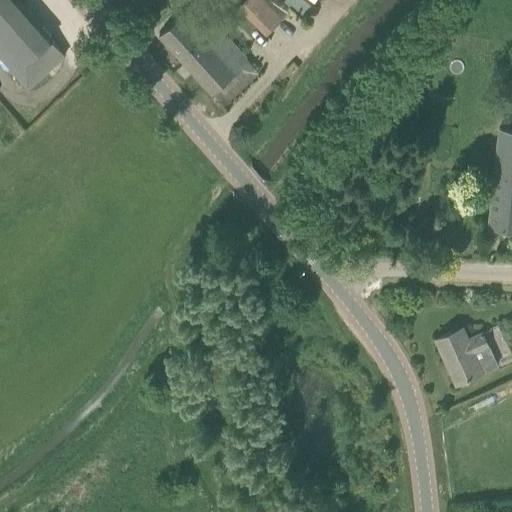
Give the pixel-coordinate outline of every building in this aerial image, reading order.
[(0,0),(0,56),(28,88),(65,55),(51,39),(53,38),(18,0),(0,0)] [(282,19),(263,0),(245,0),(238,8),(265,36),(282,19)] [(317,9),(304,0),(285,0),(284,2),(308,21),(317,9)] [(212,93),(223,105),(258,73),(213,23),(201,33),(182,13),(159,35),(212,93)] [(489,226),(511,228),(511,128),(500,127),(489,226)] [(489,347),(482,333),(468,339),(462,327),(436,339),(456,383),(483,372),(475,354),(489,347)]
